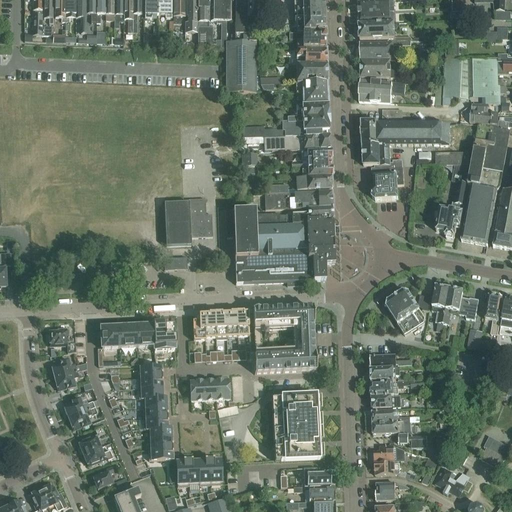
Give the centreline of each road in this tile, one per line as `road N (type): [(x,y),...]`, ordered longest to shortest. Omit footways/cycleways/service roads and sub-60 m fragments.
road 1 (tertiary): [(391,262),(341,185),(332,0)]
road 2 (tertiary): [(354,511),(347,345),(354,300)]
road 3 (residential): [(88,308),(91,370),(135,480)]
road 4 (tertiary): [(180,304),(354,300)]
road 5 (residential): [(60,457),(33,387),(26,310)]
road 6 (residential): [(180,304),(183,375),(247,372)]
road 7 (tertiary): [(511,277),(418,259),(391,262)]
